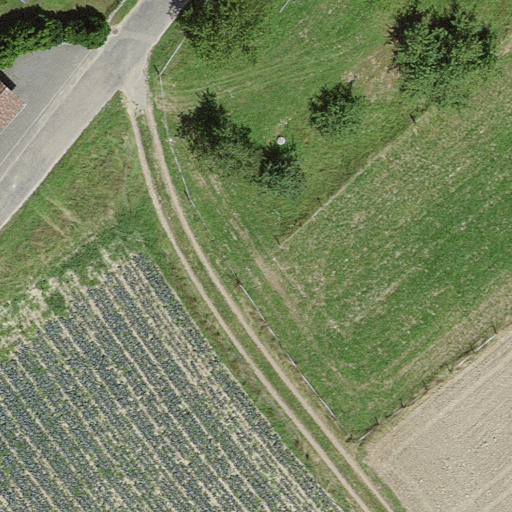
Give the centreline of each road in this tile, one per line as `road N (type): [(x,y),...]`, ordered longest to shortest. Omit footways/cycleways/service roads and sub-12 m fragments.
road 1 (track): [(383,511),(230,330),(165,221),(129,43)]
road 2 (unclassified): [(0,202),(165,0)]
